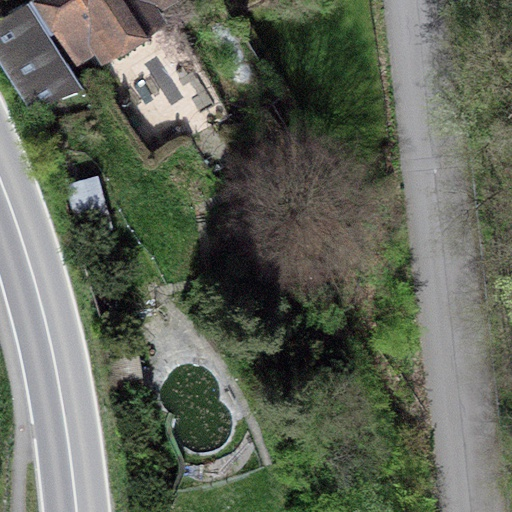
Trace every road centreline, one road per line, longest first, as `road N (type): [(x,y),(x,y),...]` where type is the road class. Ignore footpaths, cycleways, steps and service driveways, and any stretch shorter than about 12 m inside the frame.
road 1 (residential): [(454,511),(414,0)]
road 2 (tertiary): [(74,511),(54,366),(0,179)]
